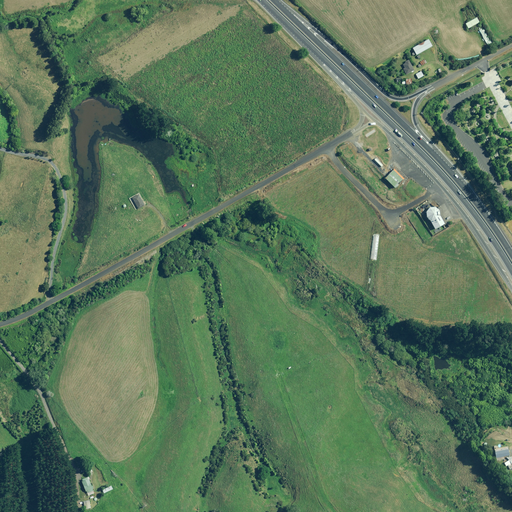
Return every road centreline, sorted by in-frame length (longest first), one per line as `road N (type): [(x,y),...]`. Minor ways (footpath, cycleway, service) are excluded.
road 1 (unclassified): [(0,324),(351,133)]
road 2 (motorway): [(511,273),(459,195),(275,13)]
road 3 (motorway): [(273,0),(466,191)]
road 4 (motorway): [(511,291),(463,213),(377,122)]
road 5 (unknown): [(42,306),(63,217),(57,179),(47,161),(0,151)]
road 6 (motorway): [(277,0),(391,96),(435,85)]
road 7 (motorway): [(435,85),(419,96),(413,120),(466,191)]
road 8 (motorway): [(361,109),(275,13)]
